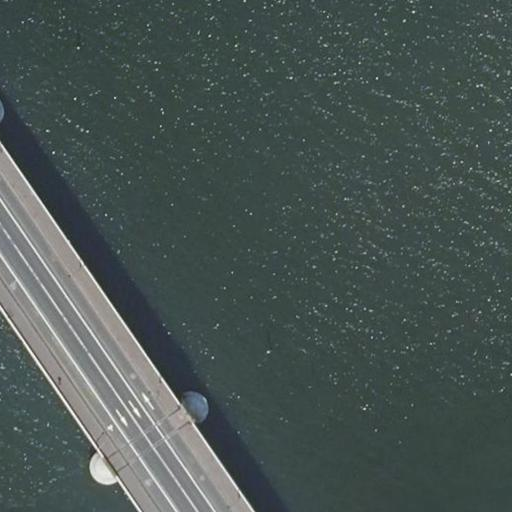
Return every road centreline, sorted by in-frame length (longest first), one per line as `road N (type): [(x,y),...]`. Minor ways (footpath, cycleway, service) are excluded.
road 1 (secondary): [(218,511),(0,193)]
road 2 (secondary): [(0,247),(180,511)]
